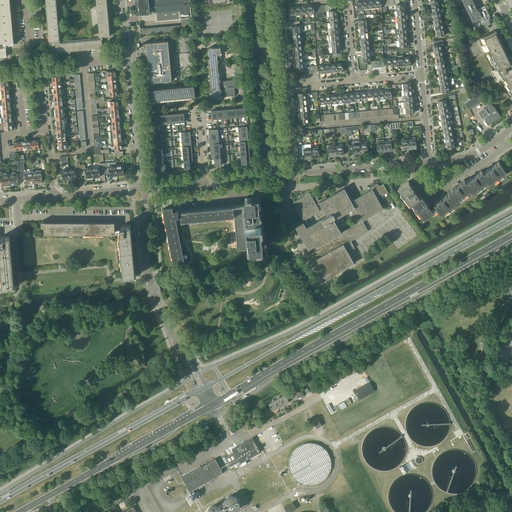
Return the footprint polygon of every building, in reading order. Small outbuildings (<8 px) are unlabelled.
[(9,0),(0,0),(0,8),(10,8),(9,0)] [(107,8),(106,0),(96,0),(97,18),(108,17),(107,8)] [(192,30),(189,0),(137,0),(139,15),(150,14),(150,13),(153,12),(153,13),(154,13),(180,11),(181,19),(182,31),(192,30)] [(404,10),(404,4),(399,4),(398,0),(391,0),(392,5),(395,5),(396,11),(404,10)] [(488,8),(488,6),(487,5),(486,5),(479,8),(479,9),(477,10),(472,0),(461,0),(472,23),(471,24),(474,30),(482,26),(489,22),(488,20),(489,18),(489,17),(490,16),(486,9),(488,8)] [(58,22),(56,4),(45,5),(46,14),(47,23),(58,22)] [(296,15),(295,7),(293,7),(293,6),(289,6),(289,7),(290,13),(288,13),(288,16),(290,15),(296,15)] [(11,17),(10,8),(0,8),(0,11),(1,27),(12,26),(11,17)] [(180,11),(154,13),(155,22),(181,19),(180,11)] [(108,17),(97,18),(99,36),(101,36),(101,37),(104,37),(104,36),(110,35),(109,26),(108,17)] [(49,41),(55,40),(59,40),(58,22),(47,23),(48,32),(49,41)] [(12,26),(1,27),(3,45),(7,45),(11,45),(11,44),(14,44),(13,35),(12,26)] [(499,70),(505,67),(511,63),(510,60),(502,43),(503,42),(497,29),(467,44),(475,59),(488,52),(496,68),(498,67),(499,70)] [(59,40),(55,40),(56,52),(102,48),(101,39),(60,43),(59,40)] [(143,42),(147,83),(171,80),(168,41),(143,42)] [(208,65),(207,65),(207,67),(208,67),(209,74),(208,74),(208,76),(209,76),(209,78),(208,78),(208,80),(209,80),(210,91),(209,91),(209,93),(210,93),(211,98),(218,97),(218,96),(221,96),(222,96),(222,97),(223,97),(235,96),(234,87),(236,87),(235,80),(222,81),(223,83),(219,84),(219,82),(220,81),(220,79),(220,77),(219,77),(219,75),(219,73),(218,73),(218,71),(219,71),(219,69),(218,69),(218,64),(218,60),(217,60),(217,58),(220,58),(220,55),(221,55),(221,54),(222,53),(221,52),(220,47),(216,48),(216,47),(214,47),(214,48),(212,48),(212,47),(210,47),(210,48),(207,48),(208,56),(209,56),(209,58),(207,58),(208,65)] [(511,66),(503,71),(505,75),(503,77),(505,78),(503,80),(511,92),(511,106),(509,109),(511,112),(511,66)] [(452,90),(451,84),(441,86),(442,92),(450,91),(452,90)] [(194,86),(148,90),(149,101),(195,97),(194,86)] [(484,99),(481,95),(479,92),(464,103),(469,110),(471,108),(484,99)] [(490,102),(485,105),(486,107),(484,108),(483,108),(479,111),(479,112),(478,112),(479,112),(478,113),(483,120),(485,119),(488,124),(495,120),(501,116),(493,105),(492,105),(490,102)] [(414,113),(413,107),(405,108),(405,114),(404,114),(404,117),(410,116),(410,114),(414,113)] [(408,139),(409,149),(416,148),(415,138),(415,137),(412,137),(412,139),(408,139)] [(402,150),(409,149),(408,139),(404,139),(404,138),(401,138),(402,150)] [(38,140),(32,140),(33,148),(43,147),(42,139),(38,140)] [(377,152),(385,151),(384,141),(380,141),(379,140),(376,140),(377,152)] [(456,140),(454,141),(446,142),(447,149),(455,147),(454,144),(457,143),(456,140)] [(359,143),(360,153),(367,153),(367,143),(366,143),(366,141),(363,141),(363,143),(359,143)] [(353,154),(360,153),(359,143),(355,144),(355,142),(352,143),(353,154)] [(339,145),(335,146),(336,155),(343,155),(342,143),(339,144),(339,145)] [(336,155),(335,146),(331,146),(331,144),(328,145),(329,156),(336,155)] [(312,158),(311,148),(307,148),(307,147),(303,147),(304,158),(305,158),(312,158)] [(214,159),(213,159),(213,160),(213,161),(214,161),(215,167),(221,166),(220,158),(214,158),(214,159)] [(483,172),(490,182),(506,171),(498,161),(493,165),(492,163),(489,165),(487,167),(488,168),(483,172)] [(81,172),(80,165),(80,162),(76,163),(77,165),(75,165),(75,169),(68,169),(69,179),(76,179),(76,176),(76,172),(81,172)] [(109,176),(116,175),(115,165),(108,166),(108,162),(103,163),(104,170),(108,169),(108,173),(109,173),(109,176)] [(99,166),(92,167),(93,177),(100,177),(99,173),(100,173),(100,170),(104,170),(103,163),(102,163),(99,163),(99,166)] [(93,177),(92,167),(85,168),(85,164),(80,165),(81,172),(85,172),(85,175),(86,178),(93,177)] [(115,165),(116,175),(123,174),(123,171),(124,171),(124,169),(124,168),(123,168),(123,165),(115,165)] [(69,179),(68,169),(61,170),(61,173),(60,174),(61,176),(61,177),(62,177),(62,180),(69,179)] [(490,182),(483,172),(481,170),(476,174),(474,172),(472,174),(470,176),(471,177),(465,181),(473,192),(488,181),(489,183),(490,182)] [(26,183),(34,183),(33,171),(25,172),(26,184),(26,183)] [(33,171),(34,183),(42,182),(41,171),(33,171)] [(9,174),(10,185),(18,184),(17,173),(9,174)] [(10,185),(9,174),(1,174),(2,186),(10,185)] [(473,192),(465,181),(464,179),(458,183),(457,182),(455,183),(452,185),(453,187),(448,191),(449,193),(455,201),(471,190),(472,192),(473,192)] [(411,203),(419,197),(415,191),(417,190),(414,186),(413,186),(412,187),(408,181),(398,188),(409,204),(411,203)] [(333,194),(326,198),(322,200),(319,201),(313,190),(291,202),(301,220),(300,220),(295,223),(308,247),(304,249),(322,281),(340,271),(354,263),(347,252),(354,248),(350,241),(368,231),(362,220),(383,208),(376,196),(381,193),(382,195),(388,192),(387,190),(383,184),(378,187),(376,184),(373,186),(371,187),(372,189),(369,190),(351,200),(346,192),(344,188),(335,192),(333,194)] [(436,207),(437,209),(440,214),(457,203),(455,201),(449,193),(444,196),(443,195),(440,197),(438,198),(439,200),(433,204),(436,207)] [(433,212),(431,210),(429,206),(430,205),(429,202),(427,200),(425,201),(421,195),(419,197),(411,203),(422,219),(431,213),(433,212)] [(260,220),(258,203),(258,197),(244,198),(244,204),(234,205),(235,216),(234,216),(235,223),(235,228),(237,250),(262,247),(260,226),(260,220)] [(172,206),(171,198),(161,199),(162,207),(163,207),(171,206),(172,206)] [(189,220),(234,216),(235,216),(234,205),(180,210),(174,210),(172,210),(172,207),(162,208),(163,219),(164,219),(165,226),(166,234),(167,234),(167,241),(168,241),(169,249),(170,249),(170,256),(171,256),(172,263),(184,262),(175,216),(178,216),(180,216),(181,221),(189,220)] [(112,234),(112,231),(112,223),(43,223),(43,221),(40,221),(40,227),(43,227),(43,234),(112,234)] [(112,223),(112,231),(120,230),(120,233),(118,233),(122,276),(133,275),(129,229),(130,229),(130,225),(121,225),(121,226),(120,226),(114,227),(114,222),(113,222),(114,222),(114,223),(112,223)] [(0,269),(2,287),(13,286),(12,279),(12,278),(10,250),(9,245),(9,240),(10,240),(9,235),(1,236),(1,238),(0,237),(0,269)] [(505,287),(503,281),(480,291),(483,297),(505,287)] [(505,315),(498,319),(500,324),(508,320),(507,318),(506,315),(505,315)] [(506,332),(497,337),(499,342),(509,337),(506,332)] [(489,369),(486,373),(488,375),(489,375),(492,372),(498,377),(502,373),(494,366),(490,370),(489,369)] [(97,380),(95,376),(87,380),(89,384),(97,380)] [(375,391),(370,382),(356,390),(361,399),(375,391)] [(295,394),(292,396),(294,401),(304,395),(298,386),(293,389),(295,392),(295,394)] [(279,397),(284,405),(289,402),(285,394),(279,397)] [(274,400),(278,408),(284,405),(279,397),(274,400)] [(272,411),(278,408),(274,400),(268,403),(272,411)] [(318,419),(317,419),(313,421),(317,428),(321,426),(318,419)] [(260,452),(252,438),(232,449),(233,452),(225,457),(231,466),(239,462),(240,464),(240,463),(242,466),(247,463),(245,460),(260,452)] [(325,481),(329,475),(332,469),(332,462),(330,455),(326,450),(321,446),(314,444),(307,444),(301,446),(296,450),(292,456),(290,462),(291,469),(293,476),(298,481),(304,484),(311,485),(318,484),(325,481)] [(215,459),(182,477),(187,487),(183,490),(185,494),(189,491),(223,473),(215,459)] [(414,467),(415,466),(412,460),(399,467),(403,473),(414,467)] [(238,511),(240,510),(240,508),(240,505),(239,503),(237,501),(234,500),(232,500),(229,500),(227,502),(226,504),(225,506),(225,509),(226,511),(238,511)] [(292,502),(284,507),(286,511),(290,511),(296,509),(292,502)]
